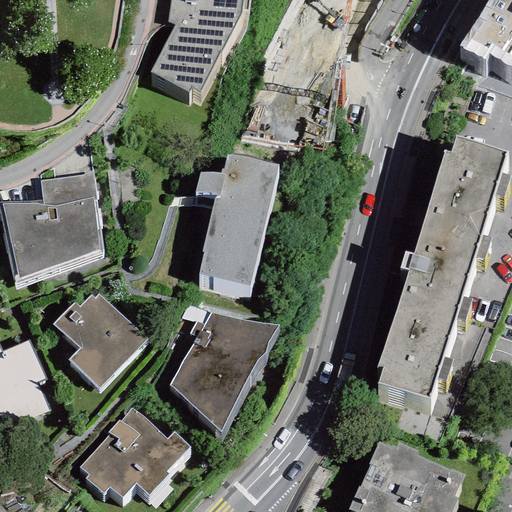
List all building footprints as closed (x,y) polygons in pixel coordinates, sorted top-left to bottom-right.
[(172,0),(168,36),(176,39),(150,87),(190,107),(192,103),(199,107),(221,70),(242,30),(245,0),(172,0)] [(511,0),(500,0),(459,67),(484,82),(489,74),(511,88),(511,85),(511,0)] [(454,154),(449,170),(444,169),(412,270),(404,268),(399,283),(406,286),(376,382),(381,384),(376,399),(429,416),(435,397),(444,400),(451,377),(442,374),(455,335),(463,338),(470,317),(461,314),(474,275),(483,277),(490,255),(481,252),(493,213),(502,216),(509,194),(500,191),(506,170),(454,154)] [(195,206),(216,211),(197,288),(249,301),(277,180),(226,168),(220,193),(199,188),(195,206)] [(81,186),(41,189),(42,214),(0,216),(0,226),(14,291),(103,258),(91,181),(81,186)] [(73,310),(53,331),(78,355),(68,366),(99,395),(145,347),(98,302),(94,307),(89,303),(78,315),(73,310)] [(211,323),(170,395),(221,441),(279,335),(211,323)] [(0,350),(0,422),(5,433),(51,413),(38,385),(47,382),(30,344),(3,356),(0,350)] [(167,449),(132,418),(79,477),(88,485),(84,489),(102,505),(108,497),(121,509),(135,494),(148,506),(168,484),(165,482),(189,456),(173,442),(167,449)] [(390,482),(378,476),(366,503),(367,503),(363,511),(463,511),(465,510),(450,503),(449,505),(416,489),(418,486),(398,477),(396,482),(391,480),(390,482)]
